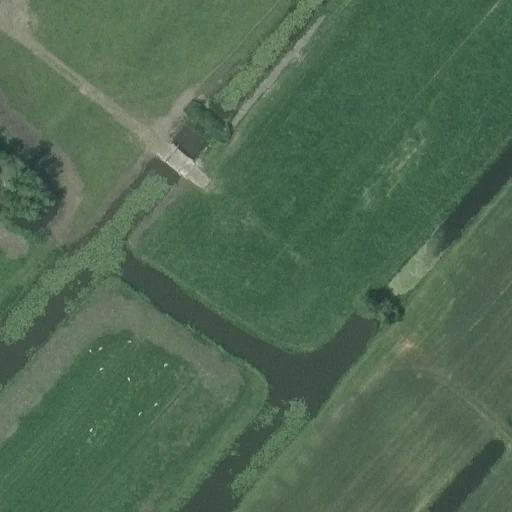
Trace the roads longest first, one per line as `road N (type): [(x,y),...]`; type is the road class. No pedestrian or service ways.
road 1 (track): [(511,441),(389,318),(152,142)]
road 2 (track): [(0,22),(152,142)]
